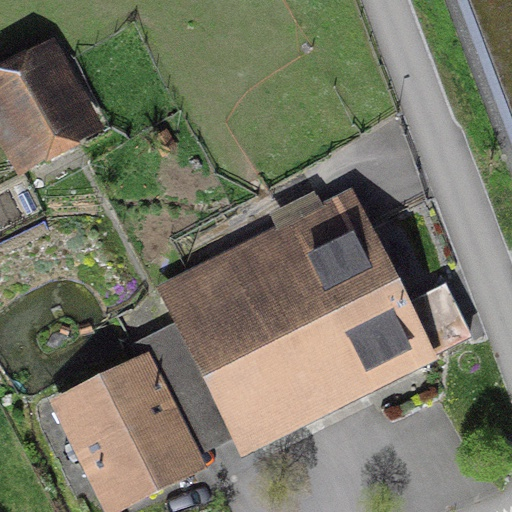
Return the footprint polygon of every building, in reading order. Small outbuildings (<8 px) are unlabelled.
[(511,0),(455,0),(511,150),(511,0)] [(55,39),(0,69),(0,143),(20,179),(106,131),(55,39)] [(233,444),(243,464),(439,367),(436,359),(474,340),(448,287),(409,306),(353,192),(323,207),(317,193),(271,216),(277,229),(156,289),(174,325),(233,444)] [(201,459),(233,444),(174,325),(130,347),(137,362),(150,356),(201,459)] [(50,405),(103,511),(132,511),(208,474),(201,459),(150,356),(137,362),(50,405)]
